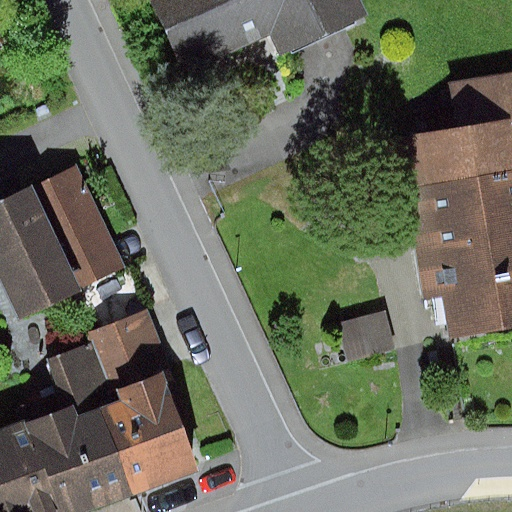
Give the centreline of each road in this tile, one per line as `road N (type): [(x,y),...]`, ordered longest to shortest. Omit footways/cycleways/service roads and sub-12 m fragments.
road 1 (residential): [(292,511),(167,199),(75,0)]
road 2 (residential): [(304,511),(433,475),(511,464)]
